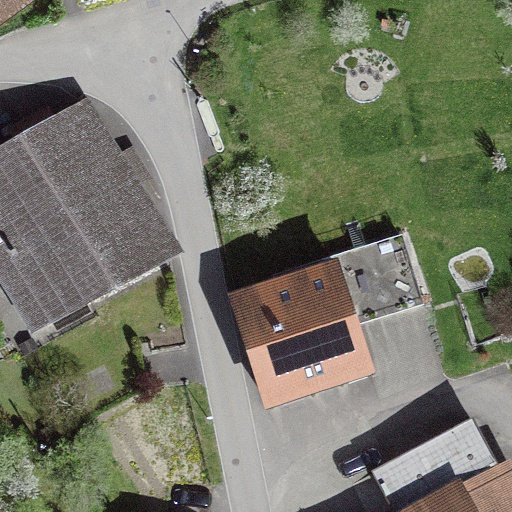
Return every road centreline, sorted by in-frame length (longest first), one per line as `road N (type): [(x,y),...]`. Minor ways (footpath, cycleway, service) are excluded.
road 1 (residential): [(256,511),(229,358),(164,117),(122,76)]
road 2 (residential): [(122,76),(169,20),(216,0)]
road 3 (residential): [(122,76),(76,62),(0,63)]
